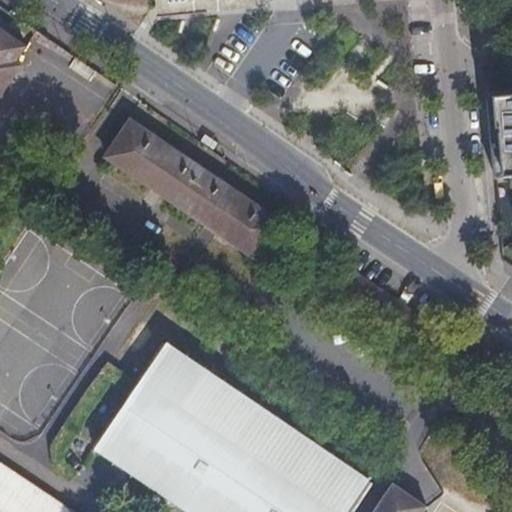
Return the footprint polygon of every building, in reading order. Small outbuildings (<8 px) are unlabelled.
[(170,0),(160,0),(161,16),(255,8),(257,8),(257,6),(256,0),(227,0),(171,5),(170,0)] [(0,31),(0,95),(20,66),(15,63),(25,49),(0,31)] [(511,91),(499,93),(509,190),(511,189),(511,91)] [(133,124),(109,158),(164,196),(259,259),(283,224),(245,199),(192,164),(133,124)] [(416,312),(339,262),(324,284),(363,309),(428,352),(443,331),(416,312)] [(354,511),(374,482),(315,443),(268,411),(223,381),(164,342),(145,371),(95,446),(139,476),(193,511),(354,511)] [(0,470),(0,507),(7,511),(75,511),(4,466),(0,470)] [(397,485),(378,511),(424,511),(428,506),(397,485)]
